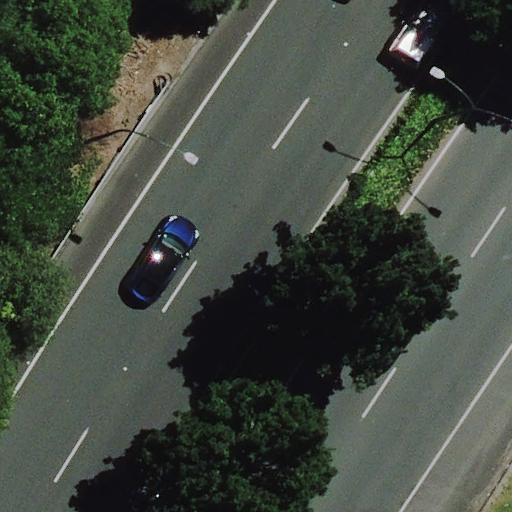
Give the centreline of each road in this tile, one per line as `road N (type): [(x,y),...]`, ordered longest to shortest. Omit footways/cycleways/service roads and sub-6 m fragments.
road 1 (primary): [(23,511),(214,173),(337,0)]
road 2 (primary): [(511,231),(321,511)]
